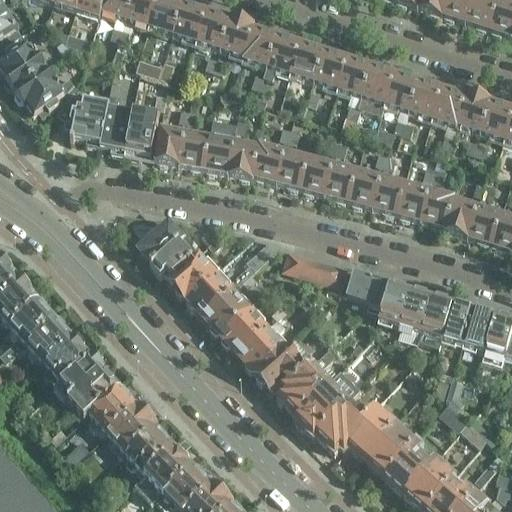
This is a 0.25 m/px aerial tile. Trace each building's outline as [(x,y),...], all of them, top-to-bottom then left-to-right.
[(21,0),(21,3),(30,5),(30,4),(53,11),(56,0),(21,0)] [(56,0),(53,11),(76,19),(81,0),(56,0)] [(81,0),(76,19),(100,26),(102,20),(108,0),(81,0)] [(108,0),(102,20),(116,24),(109,48),(118,51),(118,50),(125,27),(133,0),(108,0)] [(158,0),(133,0),(125,27),(118,50),(127,52),(134,30),(150,35),(161,1),(158,0)] [(395,0),(393,7),(394,7),(394,8),(417,16),(421,0),(395,0)] [(421,0),(417,16),(441,23),(448,0),(421,0)] [(448,0),(441,23),(465,30),(474,0),(448,0)] [(474,0),(465,30),(489,38),(499,4),(486,0),(474,0)] [(161,1),(150,35),(173,42),(184,8),(161,1)] [(511,8),(499,4),(489,38),(511,45),(511,8)] [(184,8),(173,42),(196,49),(207,16),(184,8)] [(3,14),(0,15),(0,44),(12,37),(16,44),(22,41),(37,31),(38,30),(31,20),(14,31),(3,14)] [(207,16),(196,49),(219,57),(230,23),(207,16)] [(256,31),(230,23),(219,57),(243,64),(242,66),(244,67),(255,33),(256,31)] [(244,67),(266,74),(277,40),(255,33),(244,67)] [(65,51),(68,41),(53,36),(51,42),(65,51)] [(266,74),(277,77),(291,82),(302,48),(277,40),(266,74)] [(86,67),(92,49),(68,41),(65,51),(65,52),(86,67)] [(72,57),(65,52),(65,51),(61,48),(56,53),(64,63),(72,57)] [(302,48),(291,82),(314,89),(325,56),(302,48)] [(14,95),(16,98),(47,76),(35,59),(34,59),(27,50),(19,56),(18,54),(8,60),(8,59),(2,64),(4,67),(0,70),(0,75),(7,85),(5,89),(9,95),(14,95)] [(338,96),(348,63),(325,56),(314,89),(338,96)] [(372,71),(348,63),(338,96),(353,101),(346,123),(354,125),(358,113),(361,104),(372,71)] [(207,65),(203,78),(212,80),(216,68),(207,65)] [(163,77),(163,75),(140,67),(136,78),(160,86),(163,77)] [(216,68),(212,80),(221,83),(224,71),(216,68)] [(165,70),(163,75),(163,77),(160,86),(169,89),(174,73),(165,70)] [(372,71),(361,104),(385,112),(395,78),(372,71)] [(47,76),(16,98),(17,100),(15,104),(20,110),(24,109),(34,123),(35,122),(40,118),(44,123),(51,118),(50,116),(59,109),(57,107),(64,102),(68,105),(77,93),(69,83),(57,93),(55,89),(56,89),(47,76)] [(201,98),(206,84),(187,78),(182,92),(201,98)] [(395,78),(385,112),(399,116),(393,137),(403,141),(409,119),(420,86),(395,78)] [(255,80),(251,93),(259,95),(263,83),(255,80)] [(420,86),(409,119),(431,126),(442,93),(420,86)] [(108,109),(99,150),(101,150),(101,154),(125,158),(131,126),(132,122),(132,119),(117,116),(122,91),(111,88),(108,109)] [(442,93),(431,126),(445,131),(438,153),(448,156),(455,134),(465,101),(442,93)] [(74,98),(69,105),(58,120),(66,127),(64,134),(73,137),(71,148),(88,152),(89,148),(99,150),(108,109),(108,104),(95,102),(94,106),(84,104),(83,105),(74,98)] [(312,98),(308,110),(316,113),(320,101),(312,98)] [(465,101),(455,134),(456,135),(457,133),(481,140),(491,108),(492,107),(466,99),(465,101)] [(131,126),(125,158),(126,159),(125,163),(155,168),(161,134),(157,133),(158,125),(157,125),(157,123),(159,115),(164,116),(166,102),(157,101),(155,114),(148,112),(147,121),(146,124),(132,122),(131,126)] [(228,107),(220,106),(219,114),(227,115),(228,107)] [(511,114),(491,108),(481,140),(505,148),(511,125),(511,114)] [(192,109),(191,116),(188,129),(197,131),(200,118),(199,117),(200,110),(192,109)] [(294,112),(291,121),(300,123),(302,114),(294,112)] [(182,114),(179,127),(188,129),(191,116),(182,114)] [(351,137),(354,125),(346,123),(342,134),(351,137)] [(161,134),(155,168),(180,173),(180,172),(186,138),(188,129),(179,127),(175,126),(174,136),(161,134)] [(243,126),(240,139),(249,140),(252,127),(243,126)] [(407,128),(403,141),(412,143),(416,131),(407,128)] [(374,147),(378,134),(369,131),(365,144),(374,147)] [(284,134),(281,147),(290,149),(293,136),(284,134)] [(394,139),(378,134),(374,147),(390,152),(394,139)] [(293,136),(290,149),(298,152),(302,139),(293,136)] [(186,138),(180,172),(207,178),(214,143),(186,138)] [(214,143),(207,178),(232,182),(238,148),(214,143)] [(333,147),(330,160),(339,162),(342,150),(333,147)] [(468,147),(464,160),(473,162),(477,150),(468,147)] [(238,148),(232,182),(253,186),(254,185),(264,151),(259,149),(258,151),(238,148)] [(342,150),(339,162),(347,165),(351,152),(342,150)] [(477,150),(473,162),(482,165),(486,152),(477,150)] [(264,151),(254,185),(278,191),(287,157),(264,151)] [(287,157),(278,191),(303,198),(312,164),(287,157)] [(381,159),(378,172),(387,174),(390,161),(381,159)] [(390,161),(387,174),(396,177),(399,164),(390,161)] [(312,164),(303,198),(327,205),(336,170),(312,164)] [(336,170),(327,205),(350,211),(359,176),(336,170)] [(427,171),(424,184),(433,186),(436,174),(427,171)] [(436,174),(433,186),(441,189),(445,176),(436,174)] [(359,176),(350,211),(375,217),(384,183),(359,176)] [(384,183),(375,217),(398,223),(408,189),(384,183)] [(455,204),(446,238),(470,246),(480,212),(484,201),(487,191),(476,188),(470,209),(455,204)] [(408,189),(398,223),(421,230),(431,195),(408,189)] [(489,203),(493,193),(487,191),(484,201),(489,203)] [(431,195),(421,230),(444,236),(444,237),(446,238),(455,204),(456,202),(431,195)] [(493,253),(504,220),(480,212),(470,246),(493,253)] [(511,222),(504,220),(493,253),(511,259),(511,222)] [(154,270),(152,273),(160,283),(163,280),(169,286),(184,273),(192,265),(177,247),(181,243),(169,230),(141,255),(154,270)] [(217,256),(227,248),(221,241),(211,250),(217,256)] [(217,277),(187,305),(189,307),(188,311),(193,316),(197,316),(204,323),(234,295),(243,289),(252,280),(278,255),(264,251),(247,267),(248,269),(227,288),(217,277)] [(288,258),(283,273),(282,278),(295,282),(300,262),(288,258)] [(184,273),(169,286),(177,295),(177,299),(182,304),(185,304),(187,305),(217,277),(199,259),(192,265),(184,273)] [(300,262),(295,282),(306,285),(311,265),(300,262)] [(0,264),(0,301),(18,284),(10,275),(11,270),(6,264),(1,265),(0,264)] [(311,265),(306,285),(317,289),(322,268),(311,265)] [(322,268),(317,289),(328,292),(334,272),(322,268)] [(334,272),(328,292),(328,295),(341,299),(348,276),(334,272)] [(248,295),(258,286),(252,280),(243,289),(248,295)] [(354,280),(350,290),(346,304),(370,310),(369,313),(381,317),(389,289),(384,289),(372,285),(371,282),(365,281),(363,282),(354,280)] [(18,284),(0,301),(0,323),(9,334),(38,307),(39,306),(29,296),(30,291),(25,285),(20,286),(18,284)] [(389,289),(381,317),(378,326),(398,332),(409,294),(407,293),(405,295),(393,292),(393,289),(389,289)] [(409,294),(398,332),(420,339),(431,301),(428,300),(426,301),(415,298),(414,295),(409,294)] [(234,295),(204,323),(212,332),(212,336),(216,341),(220,341),(221,343),(251,314),(234,295)] [(311,307),(318,300),(308,295),(304,300),(311,307)] [(431,301),(420,339),(441,345),(453,307),(449,306),(447,308),(436,304),(435,302),(431,301)] [(9,334),(12,336),(10,341),(15,346),(12,351),(0,361),(7,369),(26,352),(55,325),(47,316),(47,313),(43,308),(39,308),(38,307),(9,334)] [(453,307),(441,345),(463,352),(474,314),(470,313),(468,314),(457,311),(456,308),(453,307)] [(275,325),(285,315),(279,308),(269,318),(275,325)] [(251,314),(221,343),(224,345),(223,349),(228,354),(232,353),(238,361),(268,332),(251,314)] [(474,314),(463,352),(484,358),(495,320),(492,319),(489,320),(478,317),(477,314),(474,314)] [(495,320),(484,358),(505,364),(511,339),(511,327),(499,323),(498,321),(495,320)] [(277,323),(268,332),(238,361),(247,370),(246,373),(251,378),(254,378),(256,380),(285,351),(277,342),(286,333),(277,323)] [(26,352),(29,356),(28,360),(33,365),(37,364),(43,370),(73,344),(65,336),(65,332),(60,328),(57,327),(55,325),(26,352)] [(73,344),(43,370),(47,375),(45,377),(44,381),(48,386),(52,386),(58,393),(91,363),(84,355),(85,350),(79,344),(74,345),(73,344)] [(390,357),(393,348),(390,347),(386,348),(384,351),(390,357)] [(358,350),(352,356),(356,361),(363,354),(358,350)] [(285,351),(256,380),(258,382),(258,386),(262,391),(266,391),(274,399),(279,394),(284,389),(289,394),(308,375),(285,351)] [(289,394),(284,389),(279,394),(282,397),(276,403),(296,422),(330,385),(321,376),(336,362),(328,354),(308,375),(289,394)] [(401,367),(410,370),(414,359),(404,356),(401,367)] [(58,393),(53,397),(65,410),(68,407),(84,426),(89,421),(119,394),(120,393),(102,373),(103,370),(97,364),(93,364),(91,362),(91,363),(58,393)] [(418,384),(410,378),(404,385),(412,392),(418,384)] [(10,402),(21,391),(15,384),(4,395),(10,402)] [(330,385),(296,422),(296,423),(294,425),(296,427),(296,431),(301,435),(305,435),(314,444),(350,405),(330,385)] [(453,386),(451,395),(445,411),(446,411),(455,420),(463,411),(457,405),(462,389),(453,386)] [(437,403),(445,411),(451,395),(441,392),(437,403)] [(119,394),(89,421),(92,425),(90,428),(89,432),(94,437),(97,437),(104,445),(107,442),(107,441),(136,413),(130,405),(129,401),(124,396),(120,395),(119,394)] [(350,405),(314,444),(314,445),(317,443),(336,461),(340,456),(345,460),(350,455),(345,451),(377,413),(369,406),(360,415),(354,409),(350,405)] [(455,420),(446,411),(437,421),(446,429),(455,420)] [(107,441),(107,442),(111,446),(108,449),(117,458),(98,476),(104,483),(123,464),(126,462),(126,463),(155,434),(156,433),(149,425),(149,420),(144,414),(139,414),(137,412),(136,413),(107,441)] [(345,451),(350,455),(365,468),(396,430),(377,413),(345,451)] [(396,430),(365,468),(384,485),(416,446),(396,430)] [(479,454),(484,448),(464,430),(458,437),(479,454)] [(498,445),(486,433),(478,441),(490,453),(498,445)] [(57,451),(69,440),(63,434),(51,445),(57,451)] [(126,463),(129,466),(127,469),(127,473),(131,478),(135,477),(142,485),(145,482),(145,481),(169,456),(174,452),(166,445),(165,441),(160,436),(156,435),(155,434),(126,463)] [(416,446),(384,485),(403,501),(402,502),(404,503),(437,463),(436,463),(416,446)] [(0,511),(57,511),(0,451),(0,511)] [(145,482),(149,486),(146,488),(145,492),(150,498),(154,498),(161,504),(183,481),(193,472),(185,464),(184,460),(179,455),(175,454),(174,452),(169,456),(145,481),(145,482)] [(496,462),(486,473),(494,478),(502,467),(496,462)] [(437,463),(404,503),(405,504),(405,508),(410,511),(411,511),(414,511),(431,511),(457,481),(437,463)] [(73,472),(66,465),(62,469),(59,472),(66,479),(68,477),(68,476),(73,472)] [(164,501),(168,505),(165,508),(165,511),(190,511),(211,491),(204,484),(203,480),(197,474),(193,473),(193,472),(183,481),(164,501)] [(486,473),(474,488),(481,494),(494,478),(486,473)] [(499,479),(495,489),(506,494),(510,484),(499,479)] [(457,481),(431,511),(464,511),(477,498),(468,491),(457,481)] [(132,486),(124,493),(128,497),(136,490),(132,486)] [(228,511),(231,510),(232,509),(224,501),(224,497),(218,491),(213,492),(212,490),(211,491),(190,511),(228,511)] [(477,498),(464,511),(497,511),(501,509),(492,502),(488,507),(477,498)]
